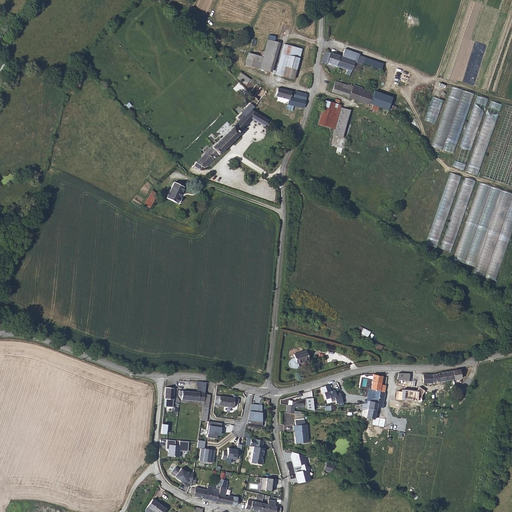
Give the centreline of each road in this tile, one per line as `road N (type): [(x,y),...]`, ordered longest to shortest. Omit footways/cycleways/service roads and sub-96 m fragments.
road 1 (unclassified): [(282,215),(279,169),(315,89),(321,0)]
road 2 (unclassified): [(267,392),(282,215)]
road 3 (residential): [(160,375),(154,469),(169,490),(206,506)]
road 4 (unclassified): [(20,334),(160,375)]
road 5 (unclassified): [(283,511),(277,392)]
road 6 (unclassified): [(393,368),(511,353)]
